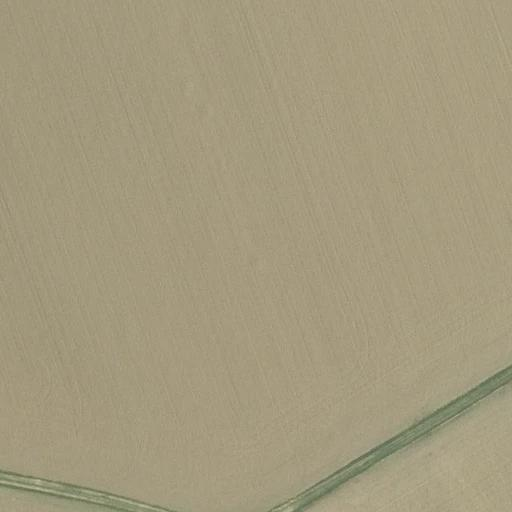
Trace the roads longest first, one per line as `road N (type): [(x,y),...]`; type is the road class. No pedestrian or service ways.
road 1 (track): [(511,383),(294,511)]
road 2 (track): [(134,511),(0,479)]
